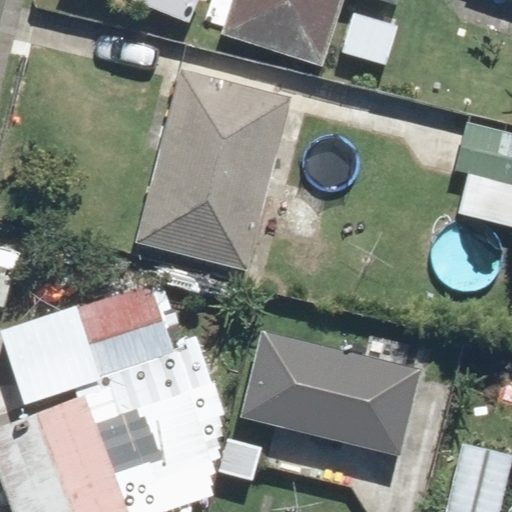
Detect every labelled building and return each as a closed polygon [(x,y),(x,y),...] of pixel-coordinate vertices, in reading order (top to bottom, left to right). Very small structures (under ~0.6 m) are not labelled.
[(237,0),(228,32),(327,63),(346,0),(355,0),(398,13),(402,0),(237,0)] [(252,267),(295,94),(185,67),(143,240),(252,267)] [(78,303),(99,375),(187,350),(166,277),(78,303)] [(259,324),(239,402),(399,443),(419,365),(259,324)] [(97,423),(87,395),(0,426),(0,464),(17,511),(141,511),(134,492),(219,461),(192,388),(97,423)] [(500,511),(511,465),(511,453),(465,443),(447,511),(500,511)] [(322,511),(331,476),(284,464),(274,505),(301,511),(322,511)]
